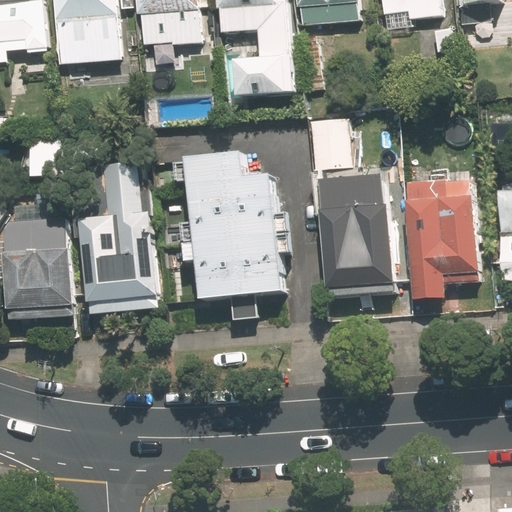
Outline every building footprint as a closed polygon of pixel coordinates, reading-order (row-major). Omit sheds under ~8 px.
[(0,0),(0,45),(35,42),(36,52),(58,50),(53,0),(0,0)] [(64,0),(69,65),(130,61),(126,8),(142,7),(141,0),(64,0)] [(208,0),(146,0),(150,49),(212,44),(208,0)] [(304,97),(295,0),(230,0),(233,33),(262,31),(264,58),(243,60),(246,102),(304,97)] [(309,0),(311,25),(371,22),(369,0),(309,0)] [(450,0),(386,0),(388,22),(451,17),(450,0)] [(511,0),(463,0),(464,11),(511,7),(511,0)] [(346,120),(323,122),(325,172),(364,170),(362,129),(347,130),(346,120)] [(108,135),(40,134),(40,179),(108,179),(108,135)] [(297,292),(287,174),(261,177),(259,151),(199,157),(205,223),(196,224),(200,263),(212,261),(216,300),(244,297),(246,321),(269,319),(267,295),(297,292)] [(120,217),(93,219),(100,316),(172,311),(165,211),(151,212),(148,162),(117,164),(120,217)] [(405,175),(329,181),(338,295),(414,289),(405,175)] [(484,181),(420,184),(426,302),(458,300),(457,273),(489,272),(484,181)] [(0,232),(15,212),(0,201),(0,232)] [(80,216),(12,221),(19,324),(87,319),(80,216)]
